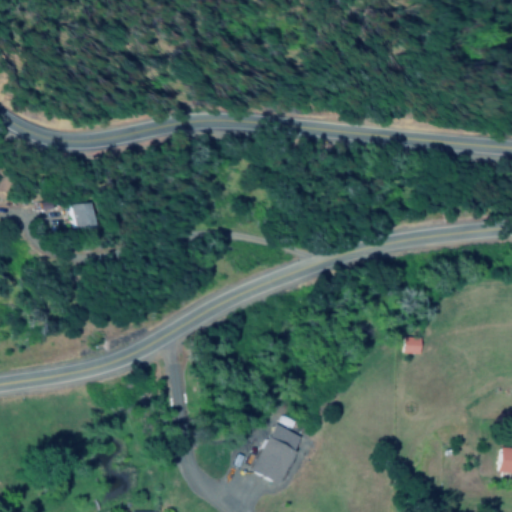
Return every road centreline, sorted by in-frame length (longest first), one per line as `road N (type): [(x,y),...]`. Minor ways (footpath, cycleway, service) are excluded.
road 1 (residential): [(0,376),(114,353),(230,293),(350,249),(511,222)]
road 2 (residential): [(0,112),(56,136),(209,115),(242,126),(299,120),(511,145)]
